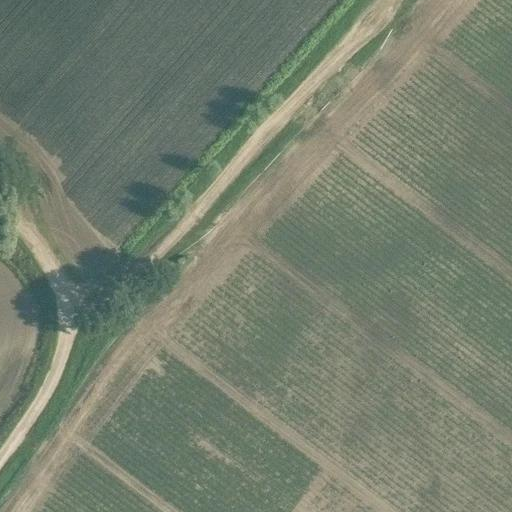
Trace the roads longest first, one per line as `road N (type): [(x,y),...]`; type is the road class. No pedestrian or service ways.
road 1 (track): [(0,214),(32,239),(87,317),(146,275),(398,0)]
road 2 (unclassified): [(0,474),(58,396),(87,317)]
